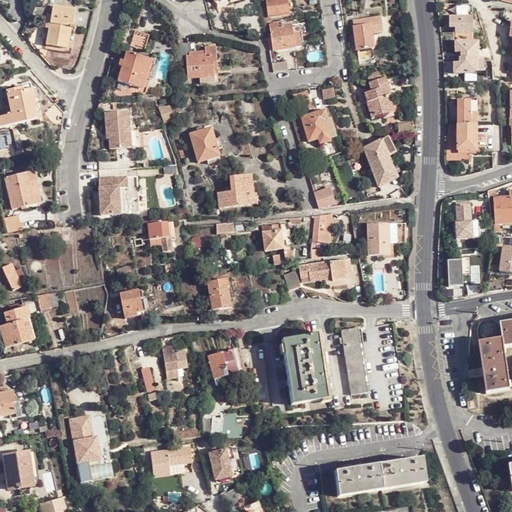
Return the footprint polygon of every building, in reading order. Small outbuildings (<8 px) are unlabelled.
[(267,0),(270,16),(289,13),(286,0),(267,0)] [(71,9),(49,6),(47,15),(44,14),(42,23),(46,24),(43,44),(64,47),(71,9)] [(468,30),(468,15),(449,15),(449,25),(455,25),(456,30),(468,30)] [(352,20),(356,50),(371,48),(372,47),(371,35),(384,33),(382,16),(352,20)] [(269,28),(272,51),(301,47),(298,24),(269,28)] [(134,29),(131,45),(145,48),(149,33),(134,29)] [(476,58),(476,40),(455,41),(455,52),(462,53),(462,58),(459,58),(459,63),(453,63),(453,73),(475,74),(476,58)] [(177,44),(173,61),(186,60),(188,77),(219,74),(216,46),(205,47),(205,49),(206,54),(186,56),(186,51),(185,44),(177,44)] [(371,48),(356,50),(358,60),(372,57),(371,48)] [(120,82),(142,87),(149,57),(128,52),(120,82)] [(149,57),(142,87),(148,88),(155,58),(149,57)] [(484,58),(479,58),(476,58),(475,74),(483,74),(484,58)] [(272,62),(274,72),(287,71),(286,61),(272,62)] [(373,97),(364,99),(370,119),(392,112),(388,97),(390,96),(385,79),(368,84),(371,92),(373,97)] [(11,113),(3,114),(5,126),(38,119),(34,103),(38,102),(35,89),(32,89),(31,85),(29,83),(25,83),(14,85),(15,90),(6,91),(11,113)] [(320,89),(323,99),(335,96),(332,86),(320,89)] [(292,94),(297,113),(312,109),(306,90),(292,94)] [(457,102),(457,134),(459,139),(463,151),(477,151),(478,102),(457,102)] [(63,126),(65,116),(64,115),(63,113),(60,110),(55,103),(44,115),(53,124),(63,126)] [(159,106),(163,122),(173,120),(169,104),(159,106)] [(301,117),(308,142),(329,136),(325,121),(328,120),(325,110),(301,117)] [(128,112),(104,114),(105,134),(108,134),(108,140),(108,150),(130,149),(129,132),(128,112)] [(191,135),(198,163),(220,157),(212,128),(191,135)] [(137,132),(129,132),(130,149),(138,149),(137,132)] [(362,150),(373,173),(392,164),(388,157),(397,152),(389,136),(362,150)] [(392,164),(373,173),(379,187),(398,178),(392,164)] [(30,180),(28,171),(7,176),(13,208),(34,204),(30,180)] [(218,192),(219,207),(250,204),(249,194),(253,194),(250,174),(229,177),(231,191),(218,192)] [(126,178),(98,179),(100,216),(120,215),(119,189),(124,189),(127,189),(126,178)] [(30,180),(34,204),(39,203),(35,180),(30,180)] [(493,199),(495,226),(499,226),(511,224),(511,191),(510,192),(510,199),(493,199)] [(313,197),(316,208),(331,204),(328,193),(313,197)] [(455,224),(456,241),(479,239),(478,223),(471,223),(470,203),(455,204),(456,224),(455,224)] [(310,235),(310,241),(327,246),(333,214),(324,216),(315,217),(313,217),(310,235)] [(5,219),(9,233),(24,230),(23,222),(20,222),(19,216),(5,219)] [(173,222),(168,222),(155,224),(155,229),(156,240),(159,239),(160,251),(170,250),(169,238),(174,237),(173,222)] [(232,223),(215,224),(217,236),(233,234),(232,223)] [(394,244),(406,244),(405,224),(367,225),(368,257),(395,255),(394,244)] [(262,226),(264,251),(283,250),(283,258),(289,258),(287,225),(262,226)] [(511,274),(511,244),(501,243),(498,273),(511,274)] [(461,260),(447,261),(449,286),(463,286),(463,275),(471,274),(470,257),(461,258),(461,260)] [(301,268),(302,279),(310,278),(311,281),(331,279),(332,282),(346,281),(344,262),(301,268)] [(351,262),(344,262),(346,281),(347,285),(353,285),(351,262)] [(116,270),(118,278),(123,276),(124,278),(130,276),(128,267),(116,270)] [(4,275),(12,291),(21,287),(13,271),(4,275)] [(284,276),(288,291),(301,288),(296,272),(284,276)] [(489,276),(488,293),(496,292),(498,277),(489,276)] [(207,283),(213,311),(231,306),(228,290),(229,290),(227,279),(207,283)] [(120,295),(124,320),(137,317),(137,313),(143,312),(139,292),(120,295)] [(0,325),(0,330),(6,349),(33,340),(27,317),(30,316),(27,306),(4,312),(7,324),(0,325)] [(443,320),(444,329),(451,327),(450,319),(443,320)] [(502,341),(504,350),(511,348),(511,323),(500,325),(502,341)] [(492,325),(491,324),(489,324),(488,324),(486,324),(484,324),(483,325),(482,326),(481,328),(481,330),(480,331),(480,333),(480,335),(482,337),(483,338),(484,339),(486,340),(488,340),(490,340),(491,339),(494,338),(494,337),(495,336),(496,334),(496,333),(496,330),(495,328),(495,327),(494,326),(493,325),(492,325)] [(340,331),(350,396),(367,393),(357,328),(340,331)] [(281,341),(291,405),(326,400),(316,335),(281,341)] [(510,390),(504,350),(502,341),(478,345),(485,394),(510,390)] [(244,347),(261,410),(270,407),(254,344),(244,347)] [(163,355),(167,379),(179,378),(178,370),(187,368),(184,352),(173,354),(172,347),(162,348),(163,355)] [(214,381),(210,382),(211,386),(244,377),(236,349),(206,357),(214,381)] [(143,391),(152,390),(151,367),(142,368),(143,391)] [(0,416),(19,413),(17,400),(14,401),(13,392),(0,394),(0,416)] [(148,395),(149,402),(157,400),(155,393),(148,395)] [(219,423),(219,437),(240,434),(240,426),(233,424),(233,412),(223,410),(219,423)] [(67,416),(74,462),(98,459),(91,413),(67,416)] [(173,432),(174,442),(182,441),(182,431),(173,432)] [(233,458),(230,447),(207,452),(213,479),(230,475),(227,459),(233,458)] [(150,453),(153,478),(168,476),(192,473),(189,449),(150,453)] [(3,456),(8,490),(32,486),(26,452),(3,456)] [(76,464),(80,482),(112,475),(108,453),(98,455),(99,459),(76,464)] [(333,471),(337,497),(423,484),(419,458),(333,471)] [(221,494),(228,506),(240,499),(233,487),(221,494)] [(246,511),(249,511),(262,511),(256,500),(250,503),(244,506),(246,511)]
